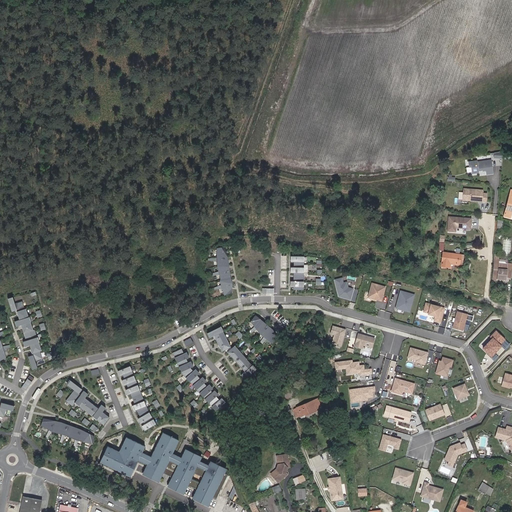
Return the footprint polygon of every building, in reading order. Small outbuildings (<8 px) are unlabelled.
[(472,167),(473,173),(479,172),(479,170),(483,170),(483,171),(486,170),(487,174),(493,173),(490,160),(478,162),(477,161),(469,162),(470,167),(472,167)] [(483,190),(463,188),(462,200),(469,200),(469,199),(471,199),(471,200),(486,201),(487,193),(482,193),(483,190)] [(471,219),(449,217),(448,231),(455,231),(455,227),(470,228),(471,219)] [(222,288),(224,295),(231,292),(232,283),(230,277),(227,257),(223,246),(216,248),(216,257),(207,258),(208,260),(216,261),(217,266),(218,271),(210,274),(210,276),(219,274),(220,279),(219,280),(221,285),(212,288),(213,290),(222,288)] [(460,265),(462,255),(462,254),(458,254),(458,255),(443,253),(442,267),(450,268),(450,264),(460,265)] [(293,256),(293,289),(303,289),(303,256),(293,256)] [(494,257),(492,279),(506,280),(507,276),(507,273),(511,274),(511,270),(511,262),(508,263),(508,258),(499,258),(494,257)] [(342,278),(334,280),(337,291),(338,291),(339,292),(338,293),(339,297),(350,300),(353,289),(348,288),(346,282),(343,283),(342,278)] [(372,283),(368,298),(381,301),(385,287),(372,283)] [(414,295),(401,291),(398,301),(400,301),(398,307),(405,309),(404,311),(409,312),(414,295)] [(32,369),(37,368),(35,361),(42,358),(39,351),(41,350),(34,330),(32,330),(25,309),(24,309),(21,302),(14,304),(12,297),(7,298),(11,311),(16,310),(19,320),(14,322),(16,326),(21,325),(26,341),(23,342),(24,347),(29,345),(33,355),(28,357),(32,370),(33,370),(32,369)] [(400,301),(398,301),(396,308),(404,311),(405,309),(398,307),(400,301)] [(443,313),(444,308),(426,303),(423,312),(428,314),(428,315),(435,317),(434,321),(440,323),(442,318),(441,318),(442,313),(443,313)] [(457,311),(452,328),(463,331),(467,314),(457,311)] [(255,315),(250,321),(260,334),(272,343),(277,337),(272,329),(255,315)] [(0,360),(5,358),(3,350),(11,347),(11,345),(2,346),(0,341),(0,340),(0,335),(5,332),(4,330),(0,332),(0,320),(0,321),(0,320),(0,360)] [(220,326),(207,333),(209,338),(214,335),(222,351),(225,349),(245,371),(241,375),(244,379),(255,369),(234,345),(231,348),(220,326)] [(332,344),(341,346),(345,330),(333,326),(330,334),(334,335),(332,344)] [(239,330),(235,334),(239,339),(243,335),(239,330)] [(504,339),(496,331),(490,336),(492,338),(482,348),(491,356),(501,346),(499,344),(504,339)] [(375,339),(358,334),(354,347),(362,349),(363,346),(372,348),(375,339)] [(190,337),(183,341),(186,346),(193,342),(190,337)] [(181,348),(172,353),(182,373),(216,411),(226,402),(223,398),(220,401),(217,397),(219,395),(216,390),(213,393),(211,391),(214,389),(210,385),(208,387),(204,384),(207,381),(204,377),(201,380),(197,376),(200,373),(197,369),(194,372),(190,368),(194,366),(192,362),(188,364),(186,359),(190,357),(187,353),(184,354),(181,348)] [(424,365),(428,353),(421,351),(420,352),(419,351),(418,350),(410,348),(408,358),(416,360),(415,362),(424,365)] [(265,360),(259,354),(256,356),(262,362),(265,360)] [(453,360),(443,357),(442,361),(441,365),(438,364),(436,373),(446,376),(449,366),(451,367),(453,360)] [(336,363),(336,370),(347,368),(347,374),(360,373),(360,375),(371,374),(371,369),(364,370),(363,366),(359,366),(358,362),(352,363),(352,361),(336,363)] [(130,366),(120,369),(138,413),(147,429),(156,424),(147,409),(130,366)] [(511,374),(505,373),(502,385),(511,387),(511,374)] [(29,374),(23,387),(27,389),(34,377),(29,374)] [(412,394),(414,384),(395,378),(394,383),(396,384),(396,386),(393,385),(391,392),(401,395),(402,391),(412,394)] [(70,380),(67,384),(78,393),(82,389),(70,380)] [(453,388),(457,400),(469,395),(464,383),(453,388)] [(374,387),(350,390),(351,402),(361,401),(361,399),(367,398),(373,397),(372,392),(375,391),(374,387)] [(290,398),(287,390),(280,393),(283,401),(290,398)] [(72,392),(66,401),(72,406),(75,402),(103,424),(109,417),(102,412),(105,407),(101,404),(98,408),(84,398),(88,394),(84,391),(79,397),(72,392)] [(318,399),(297,408),(300,416),(305,414),(305,415),(321,408),(318,399)] [(0,415),(4,416),(6,409),(13,411),(14,406),(15,406),(1,403),(0,406),(0,415)] [(429,421),(445,415),(441,404),(425,410),(429,421)] [(409,422),(411,412),(387,406),(384,416),(409,422)] [(43,418),(41,425),(49,430),(45,438),(47,439),(52,432),(62,434),(59,443),(61,443),(65,435),(75,439),(73,448),(75,449),(78,440),(92,444),(94,436),(81,429),(61,422),(43,418)] [(511,427),(507,426),(507,429),(499,427),(496,437),(505,439),(511,451),(511,427)] [(119,452),(107,446),(100,462),(130,477),(138,461),(147,465),(142,474),(159,482),(163,473),(164,471),(174,476),(173,478),(171,477),(167,486),(183,494),(188,485),(196,489),(192,499),(208,507),(213,497),(216,499),(228,475),(224,473),(226,469),(210,461),(208,466),(199,461),(202,457),(186,449),(181,458),(172,454),(179,440),(163,432),(151,457),(142,452),(145,446),(126,437),(123,444),(125,445),(122,453),(119,452)] [(401,439),(383,434),(379,449),(385,451),(388,444),(395,446),(394,448),(398,449),(401,439)] [(458,442),(449,446),(444,459),(449,461),(447,464),(452,466),(457,454),(466,449),(463,443),(460,444),(458,442)] [(286,455),(276,457),(277,465),(276,470),(270,475),(277,482),(286,475),(284,472),(286,468),(288,468),(286,455)] [(396,468),(393,479),(403,482),(403,483),(410,485),(413,473),(396,468)] [(340,478),(329,479),(330,488),(331,489),(330,491),(331,497),(342,495),(340,478)] [(487,482),(484,480),(478,489),(485,493),(489,487),(489,486),(486,484),(487,482)] [(429,484),(425,483),(421,497),(441,502),(444,489),(429,485),(429,484)] [(296,489),(296,491),(296,500),(305,499),(305,489),(299,489),(296,489)] [(21,503),(21,506),(19,511),(39,511),(42,500),(23,496),(21,503)] [(466,502),(461,500),(455,511),(472,511),(473,510),(464,507),(466,502)] [(251,508),(252,511),(258,511),(256,506),(254,503),(249,505),(251,508)]
